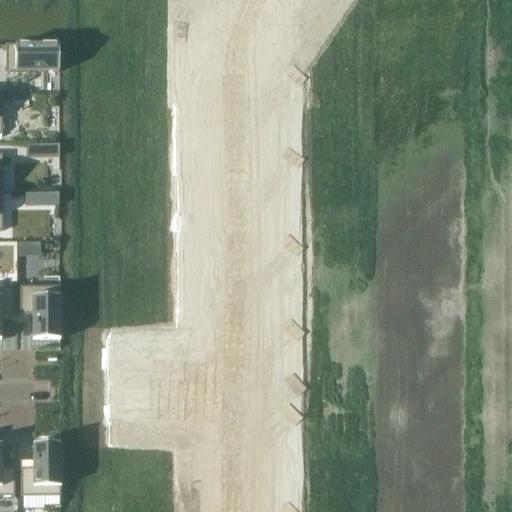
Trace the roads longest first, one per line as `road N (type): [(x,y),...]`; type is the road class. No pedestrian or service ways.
road 1 (residential): [(234,389),(243,20),(254,0)]
road 2 (residential): [(234,389),(51,391)]
road 3 (residential): [(233,511),(234,389)]
